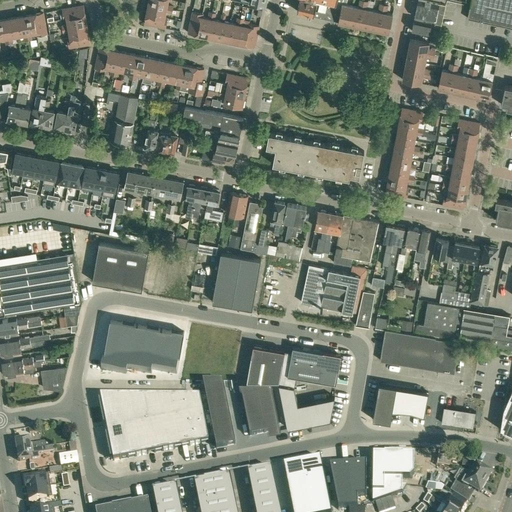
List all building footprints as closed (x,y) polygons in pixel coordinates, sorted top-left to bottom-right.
[(148,0),(148,4),(173,9),(174,5),(167,4),(168,0),(148,0)] [(299,0),(297,11),(313,15),(314,15),(315,11),(317,2),(307,0),(299,0)] [(342,0),(314,0),(327,3),(324,13),(315,11),(314,15),(313,15),(313,16),(338,21),(342,3),(342,0)] [(338,22),(348,24),(352,6),(346,4),(347,0),(342,0),(342,4),(342,3),(338,21),(338,22)] [(358,27),(364,0),(362,0),(359,0),(358,7),(352,6),(348,24),(358,26),(358,27)] [(359,27),(368,29),(372,10),(366,9),(368,1),(364,0),(358,27),(359,27)] [(431,21),(434,21),(435,21),(437,11),(444,12),(446,4),(438,3),(438,4),(422,0),(418,0),(414,17),(431,21)] [(511,0),(471,0),(470,7),(468,19),(511,29),(511,0)] [(172,13),(173,9),(148,4),(146,13),(165,17),(166,12),(172,13)] [(378,31),(383,4),(380,4),(378,11),(372,10),(368,29),(378,31)] [(383,4),(378,31),(379,31),(389,33),(393,14),(386,13),(387,5),(383,4)] [(64,18),(85,14),(84,5),(62,8),(64,18)] [(188,32),(198,35),(202,16),(203,13),(193,11),(188,32)] [(207,17),(202,16),(198,35),(207,37),(212,12),(209,11),(207,17)] [(43,12),(34,13),(38,35),(47,33),(43,12)] [(216,13),(212,12),(207,37),(217,38),(221,20),(215,19),(216,13)] [(34,13),(24,15),(29,40),(32,39),(31,33),(36,32),(37,35),(38,35),(34,13)] [(165,17),(146,13),(144,23),(166,28),(168,17),(165,17)] [(87,24),(85,14),(64,18),(64,19),(67,18),(68,23),(62,25),(62,28),(87,24)] [(222,14),(221,20),(217,38),(226,40),(230,22),(225,21),(226,15),(222,14)] [(24,15),(15,17),(18,35),(23,35),(24,41),(29,40),(24,15)] [(18,35),(15,17),(5,18),(10,43),(13,43),(12,36),(18,35)] [(235,23),(230,22),(226,40),(236,42),(241,18),(237,17),(235,23)] [(5,18),(0,19),(0,38),(4,38),(6,44),(10,43),(5,18)] [(236,42),(245,44),(249,26),(248,26),(243,25),(245,18),(241,18),(236,42)] [(414,19),(412,31),(429,35),(430,29),(433,29),(431,35),(430,40),(437,42),(438,42),(442,23),(435,21),(434,21),(431,21),(431,22),(431,23),(414,19)] [(249,23),(248,26),(249,26),(245,44),(255,46),(259,25),(249,23)] [(89,34),(87,24),(62,28),(63,32),(69,31),(70,36),(67,37),(67,38),(89,34)] [(90,43),(89,34),(67,38),(69,47),(90,43)] [(408,49),(435,54),(436,48),(431,47),(431,49),(428,49),(429,42),(410,39),(408,49)] [(95,68),(105,70),(109,48),(100,46),(95,68)] [(80,48),(78,58),(87,59),(88,47),(80,48)] [(119,50),(109,48),(105,70),(106,70),(106,67),(111,68),(110,74),(113,75),(119,50)] [(435,54),(408,49),(406,59),(425,63),(426,57),(434,58),(435,54)] [(128,52),(119,50),(113,75),(117,76),(119,70),(124,71),(128,52)] [(128,52),(124,71),(130,72),(129,78),(133,79),(138,54),(128,52)] [(147,56),(138,54),(133,79),(136,79),(137,73),(143,75),(147,56)] [(143,75),(149,76),(147,82),(151,83),(153,77),(157,58),(147,56),(143,75)] [(161,85),(166,60),(157,58),(153,77),(159,78),(158,84),(161,85)] [(404,69),(431,74),(431,70),(424,69),(425,63),(406,59),(404,69)] [(176,62),(166,60),(161,85),(164,86),(166,79),(172,81),(176,62)] [(448,90),(458,93),(462,74),(456,72),(459,61),(455,60),(454,64),(448,91),(448,90)] [(176,62),(172,81),(177,82),(176,88),(174,88),(173,96),(178,97),(185,64),(176,62)] [(447,91),(448,91),(454,64),(450,63),(448,71),(442,69),(438,88),(447,90),(447,91)] [(195,66),(185,64),(178,97),(180,97),(181,97),(182,98),(185,83),(190,85),(188,92),(189,92),(195,66)] [(204,68),(195,66),(189,92),(202,94),(205,82),(201,81),(204,68)] [(468,75),(462,74),(458,93),(467,95),(468,95),(474,69),(470,68),(468,75)] [(431,74),(404,69),(402,80),(421,83),(422,77),(430,78),(431,74)] [(476,77),(478,70),(474,69),(468,95),(478,97),(482,79),(476,77)] [(482,79),(478,97),(488,100),(492,81),(486,79),(488,72),(484,71),(482,79)] [(225,83),(228,84),(228,83),(246,87),(248,77),(227,73),(225,83)] [(46,99),(47,95),(48,89),(50,82),(45,81),(40,108),(34,107),(31,123),(41,125),(46,99)] [(0,100),(1,94),(9,93),(11,92),(13,82),(2,84),(3,90),(0,90),(0,100)] [(244,97),(246,87),(228,83),(228,84),(225,83),(222,82),(220,91),(244,97)] [(511,223),(511,86),(505,85),(501,103),(507,104),(506,108),(511,108),(511,201),(496,198),(495,204),(498,205),(496,219),(498,220),(497,220),(511,223)] [(215,90),(209,89),(208,95),(213,96),(213,94),(225,96),(224,103),(242,106),(244,97),(220,91),(215,90)] [(0,118),(4,120),(9,93),(1,94),(0,100),(0,118)] [(14,120),(18,121),(23,94),(18,93),(16,104),(10,103),(7,119),(10,119),(10,121),(13,121),(14,120)] [(23,94),(18,121),(29,123),(32,107),(26,106),(28,95),(23,94)] [(120,142),(130,96),(129,96),(121,94),(120,101),(116,120),(115,120),(111,140),(120,142)] [(139,97),(130,96),(120,142),(130,144),(134,124),(139,97)] [(45,126),(46,128),(49,128),(50,127),(52,127),(55,111),(49,110),(51,98),(48,97),(48,100),(46,99),(41,125),(45,126)] [(55,126),(65,128),(70,100),(65,100),(63,111),(58,110),(55,126)] [(75,130),(79,107),(74,106),(75,101),(70,100),(65,128),(75,130)] [(201,125),(215,128),(221,129),(220,130),(240,134),(243,118),(185,106),(184,116),(202,119),(201,125)] [(423,112),(402,107),(400,117),(421,121),(423,112)] [(149,147),(149,148),(153,148),(154,148),(155,148),(159,129),(154,128),(157,114),(151,113),(144,146),(149,147)] [(421,122),(421,121),(400,117),(398,126),(417,130),(423,131),(423,128),(417,127),(418,121),(421,122)] [(457,128),(478,132),(480,123),(459,118),(457,128)] [(160,130),(157,149),(170,152),(170,150),(175,151),(181,122),(174,120),(172,133),(160,130)] [(423,131),(417,130),(398,126),(396,136),(415,140),(416,134),(427,136),(428,132),(423,131)] [(215,128),(214,132),(207,130),(205,136),(208,137),(218,139),(238,144),(240,134),(220,130),(221,129),(215,128)] [(477,142),(478,132),(457,128),(457,129),(460,129),(459,134),(452,133),(452,137),(477,142)] [(273,163),(355,179),(359,180),(364,151),(269,132),(266,146),(276,148),(273,163)] [(396,136),(394,145),(419,150),(420,146),(414,145),(415,140),(396,136)] [(236,153),(238,144),(218,139),(208,137),(207,141),(218,144),(217,149),(236,153)] [(457,142),(456,148),(475,151),(477,142),(452,137),(451,141),(457,142)] [(182,154),(188,155),(190,144),(184,142),(182,154)] [(419,154),(419,150),(394,145),(393,155),(411,159),(412,153),(419,154)] [(475,151),(456,148),(450,146),(449,150),(455,151),(454,157),(473,161),(475,151)] [(8,150),(0,148),(0,159),(6,159),(6,162),(11,163),(12,156),(7,155),(8,150)] [(235,161),(236,153),(217,149),(215,149),(214,155),(203,152),(202,158),(231,164),(235,161)] [(13,168),(12,172),(23,174),(27,155),(16,152),(13,168)] [(27,155),(23,174),(34,177),(37,157),(27,155)] [(410,164),(411,159),(393,155),(391,165),(409,168),(415,169),(416,165),(410,164)] [(37,157),(34,177),(44,179),(48,159),(37,157)] [(447,161),(446,165),(471,170),(473,161),(454,157),(453,163),(447,161)] [(48,159),(44,179),(55,181),(59,161),(48,159)] [(61,161),(58,181),(69,183),(72,163),(61,161)] [(72,163),(69,183),(80,185),(84,166),(72,163)] [(389,174),(414,179),(415,175),(408,174),(409,168),(391,165),(389,174)] [(469,180),(471,170),(446,165),(445,169),(452,170),(451,176),(469,180)] [(86,166),(82,186),(93,188),(97,168),(86,166)] [(97,168),(93,188),(104,190),(108,170),(97,168)] [(108,170),(104,190),(115,192),(119,172),(108,170)] [(124,190),(134,191),(137,173),(128,171),(124,190)] [(146,175),(137,173),(134,191),(143,193),(146,175)] [(406,186),(407,181),(413,182),(414,179),(389,174),(387,184),(409,188),(409,187),(406,186)] [(143,193),(152,195),(156,176),(146,175),(143,193)] [(161,197),(165,178),(156,176),(152,195),(161,197)] [(467,189),(469,180),(451,176),(450,181),(444,180),(443,184),(467,189)] [(161,197),(171,198),(174,180),(165,178),(161,197)] [(174,180),(171,198),(180,200),(183,181),(174,180)] [(192,219),(193,212),(198,187),(195,186),(195,185),(189,184),(189,185),(188,184),(185,202),(189,203),(187,211),(188,211),(187,218),(192,219)] [(407,197),(409,188),(387,184),(385,193),(407,197)] [(444,195),(466,199),(467,189),(443,184),(442,188),(448,189),(447,194),(444,194),(444,195)] [(201,187),(198,187),(193,212),(193,216),(198,217),(199,213),(200,206),(204,207),(206,200),(208,200),(210,189),(207,188),(208,187),(202,186),(201,187)] [(213,189),(210,189),(208,200),(205,215),(205,217),(221,221),(223,211),(212,209),(214,202),(218,202),(220,191),(219,190),(219,189),(214,188),(213,189)] [(231,226),(233,226),(239,193),(231,191),(226,212),(231,213),(228,224),(231,224),(231,226)] [(249,195),(239,193),(233,226),(235,227),(236,225),(238,225),(240,215),(244,216),(249,195)] [(464,208),(466,199),(444,195),(442,204),(464,208)] [(125,200),(116,198),(114,211),(123,213),(125,200)] [(241,248),(254,250),(256,242),(264,203),(250,200),(243,238),(241,248)] [(275,225),(275,229),(273,234),(279,235),(286,202),(275,200),(271,219),(270,224),(275,225)] [(290,241),(291,235),(297,204),(288,202),(284,221),(289,222),(287,234),(286,240),(290,241)] [(307,206),(297,204),(291,235),(296,236),(297,231),(302,232),(307,206)] [(326,210),(322,209),(321,210),(319,210),(316,227),(326,229),(325,233),(323,232),(319,251),(324,252),(331,212),(327,211),(326,210)] [(329,253),(330,252),(336,253),(337,248),(331,247),(332,241),(330,240),(332,230),(340,232),(340,231),(344,214),(341,214),(341,213),(337,212),(336,213),(331,212),(324,252),(329,253)] [(336,253),(345,255),(353,216),(344,214),(340,231),(340,232),(337,248),(336,253)] [(352,257),(358,258),(366,218),(365,218),(353,216),(345,255),(352,257)] [(366,218),(358,258),(371,260),(379,220),(366,218)] [(379,247),(386,249),(383,265),(388,266),(396,224),(393,224),(392,223),(390,222),(389,223),(387,223),(384,240),(381,240),(379,247)] [(396,224),(388,266),(386,276),(392,277),(398,243),(402,244),(405,226),(404,226),(403,225),(400,224),(400,225),(396,224)] [(266,243),(269,228),(260,227),(257,242),(266,243)] [(406,244),(417,246),(421,229),(419,229),(419,228),(416,227),(415,228),(409,227),(406,244)] [(416,268),(419,254),(427,255),(431,230),(421,228),(421,229),(417,246),(414,267),(416,268)] [(188,239),(176,237),(175,246),(186,248),(188,239)] [(444,256),(443,260),(448,261),(451,245),(448,245),(449,240),(437,237),(434,254),(444,256)] [(92,281),(142,290),(149,250),(99,241),(92,281)] [(276,255),(287,257),(290,243),(278,241),(276,255)] [(454,257),(464,259),(467,243),(456,241),(455,246),(451,245),(448,261),(447,268),(452,269),(454,257)] [(269,245),(256,242),(254,250),(267,253),(269,245)] [(296,244),(290,243),(287,257),(299,259),(302,247),(295,245),(296,244)] [(480,246),(467,243),(464,259),(475,261),(473,269),(477,269),(479,270),(479,267),(481,258),(482,254),(478,253),(480,246)] [(479,270),(485,271),(487,262),(495,264),(498,246),(486,244),(484,254),(482,254),(481,258),(479,267),(479,270)] [(511,263),(511,246),(508,245),(503,261),(511,263)] [(407,248),(402,247),(400,253),(399,253),(396,268),(398,269),(398,271),(402,272),(407,248)] [(241,255),(221,251),(212,301),(232,305),(241,255)] [(74,252),(0,263),(0,314),(66,305),(75,303),(81,302),(74,252)] [(232,305),(252,308),(261,258),(241,255),(232,305)] [(354,312),(361,274),(309,264),(302,301),(321,306),(321,307),(324,308),(324,306),(331,308),(331,309),(343,312),(343,310),(354,312)] [(485,271),(479,270),(477,269),(472,294),(470,304),(473,304),(473,302),(489,305),(490,298),(485,297),(490,272),(485,271)] [(383,288),(385,280),(373,278),(371,285),(383,288)] [(445,283),(443,291),(455,293),(457,285),(445,283)] [(395,286),(394,294),(403,296),(405,288),(395,286)] [(360,312),(357,323),(362,324),(366,325),(367,326),(369,326),(371,315),(377,293),(364,290),(360,312)] [(458,294),(455,293),(443,291),(442,297),(457,300),(458,294)] [(458,294),(457,300),(456,306),(465,307),(469,308),(470,304),(472,294),(458,291),(458,294)] [(457,300),(442,297),(441,303),(456,306),(457,300)] [(465,307),(456,306),(441,303),(428,301),(424,324),(416,323),(415,332),(459,340),(511,348),(511,329),(508,329),(510,315),(469,308),(465,307)] [(75,303),(66,305),(67,315),(68,316),(78,315),(78,314),(81,302),(75,303)] [(0,316),(0,325),(41,320),(41,316),(17,319),(16,314),(0,316)] [(78,315),(68,316),(69,326),(71,325),(77,324),(78,315)] [(378,317),(377,316),(376,327),(387,328),(389,318),(378,317)] [(177,374),(184,331),(112,319),(103,369),(128,374),(129,370),(154,374),(154,370),(177,374)] [(41,320),(0,325),(0,335),(19,333),(18,328),(42,325),(41,320)] [(402,320),(401,330),(411,331),(413,321),(402,320)] [(454,372),(459,342),(437,338),(437,337),(400,331),(387,329),(385,328),(380,360),(454,372)] [(3,337),(0,337),(0,345),(0,347),(44,340),(48,339),(48,335),(30,338),(19,339),(19,335),(3,337)] [(44,340),(0,347),(1,355),(5,355),(21,353),(21,348),(31,347),(45,345),(44,340)] [(279,381),(284,350),(253,344),(247,381),(279,381)] [(292,351),(290,363),(287,375),(297,376),(318,380),(336,383),(338,375),(341,354),(323,351),(293,346),(292,351)] [(290,363),(292,351),(284,350),(279,381),(279,383),(294,386),(295,383),(297,376),(287,375),(290,363)] [(2,357),(3,366),(33,362),(33,357),(23,359),(22,354),(6,356),(2,357)] [(33,362),(3,366),(4,375),(5,375),(25,373),(25,374),(33,373),(35,371),(34,367),(42,365),(41,360),(33,362)] [(58,373),(43,375),(44,388),(63,390),(68,365),(57,367),(58,373)] [(223,380),(202,380),(216,448),(236,444),(223,380)] [(271,381),(238,381),(249,436),(281,429),(271,381)] [(294,386),(279,383),(288,428),(330,420),(335,396),(298,404),(294,386)] [(379,383),(373,419),(390,422),(392,410),(396,386),(379,383)] [(428,392),(396,386),(392,410),(424,415),(428,392)] [(501,428),(511,433),(511,390),(507,390),(501,428)] [(199,396),(100,396),(114,461),(209,442),(199,396)] [(444,406),(441,423),(473,428),(476,412),(444,406)] [(29,439),(16,441),(16,442),(15,443),(16,448),(17,448),(18,451),(46,447),(45,442),(30,444),(29,439)] [(46,452),(46,447),(18,451),(18,455),(17,455),(18,460),(19,460),(19,461),(32,459),(31,454),(46,452)] [(59,454),(61,466),(79,463),(77,452),(59,454)] [(331,511),(321,457),(284,465),(293,511),(331,511)] [(474,470),(472,473),(487,482),(491,474),(488,472),(488,470),(482,467),(482,468),(473,463),(463,461),(463,466),(470,468),(474,470)] [(366,463),(330,466),(338,509),(358,508),(357,497),(366,496),(366,463)] [(255,511),(280,511),(272,467),(248,472),(255,511)] [(487,482),(472,473),(470,472),(469,472),(466,471),(460,483),(457,481),(451,491),(471,503),(475,496),(467,492),(470,487),(476,490),(479,492),(481,488),(482,489),(487,482)] [(45,475),(25,478),(27,490),(47,487),(45,475)] [(230,476),(230,475),(194,483),(195,483),(200,511),(237,511),(230,476)] [(153,491),(157,511),(182,511),(177,486),(153,491)] [(47,487),(27,490),(29,502),(49,498),(47,487)] [(446,506),(455,511),(463,511),(467,507),(466,505),(467,504),(455,496),(454,498),(448,494),(442,504),(446,506)] [(386,498),(390,510),(395,508),(391,497),(386,498)] [(381,500),(385,511),(390,510),(386,498),(381,500)] [(96,511),(95,511),(150,511),(148,500),(132,503),(112,507),(96,511)] [(381,500),(375,502),(378,511),(383,511),(385,511),(381,500)]
